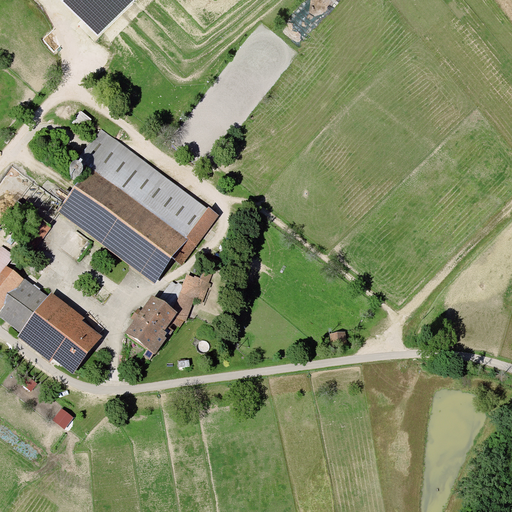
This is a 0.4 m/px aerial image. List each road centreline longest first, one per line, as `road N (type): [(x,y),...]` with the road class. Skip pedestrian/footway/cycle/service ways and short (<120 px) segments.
road 1 (unclassified): [(0,328),(62,375),(107,389),(418,353),(511,367)]
road 2 (track): [(364,357),(382,330),(511,208)]
